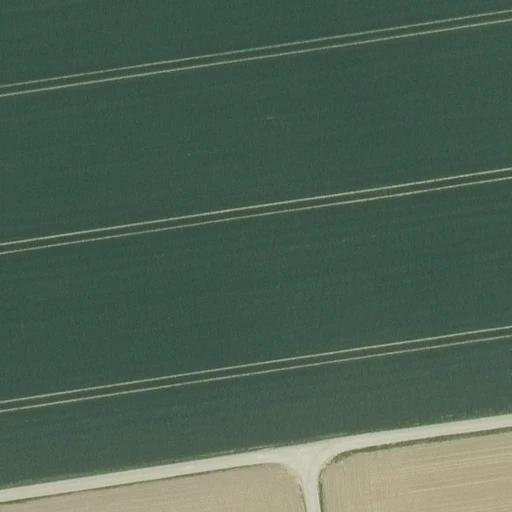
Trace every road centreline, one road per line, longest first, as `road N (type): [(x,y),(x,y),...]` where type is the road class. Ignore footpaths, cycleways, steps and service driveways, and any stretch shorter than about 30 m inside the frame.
road 1 (track): [(312,511),(303,453),(0,498)]
road 2 (track): [(303,453),(511,422)]
